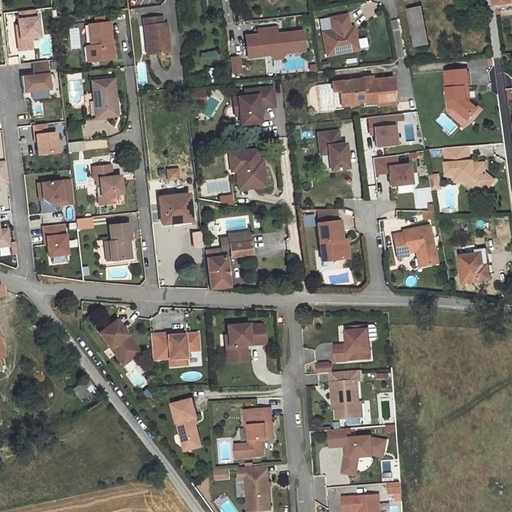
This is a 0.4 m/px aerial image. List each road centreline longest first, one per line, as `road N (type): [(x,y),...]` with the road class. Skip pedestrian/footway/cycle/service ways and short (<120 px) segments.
road 1 (unclassified): [(31,287),(200,511)]
road 2 (residential): [(8,75),(31,287)]
road 3 (residential): [(307,511),(293,463),(292,301)]
road 4 (unclassified): [(279,131),(292,301)]
road 5 (unclassified): [(135,141),(151,295)]
road 6 (residential): [(491,0),(511,143)]
road 7 (unclassified): [(151,295),(292,301)]
road 8 (unclassified): [(378,302),(511,313)]
road 9 (unclassified): [(31,287),(151,295)]
